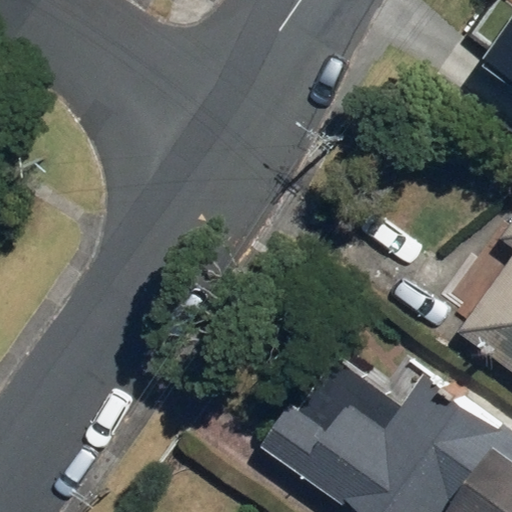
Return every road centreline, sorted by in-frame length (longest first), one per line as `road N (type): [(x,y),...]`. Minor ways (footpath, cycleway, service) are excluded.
road 1 (residential): [(0,448),(218,130)]
road 2 (residential): [(218,130),(18,0)]
road 3 (residential): [(218,130),(303,0)]
